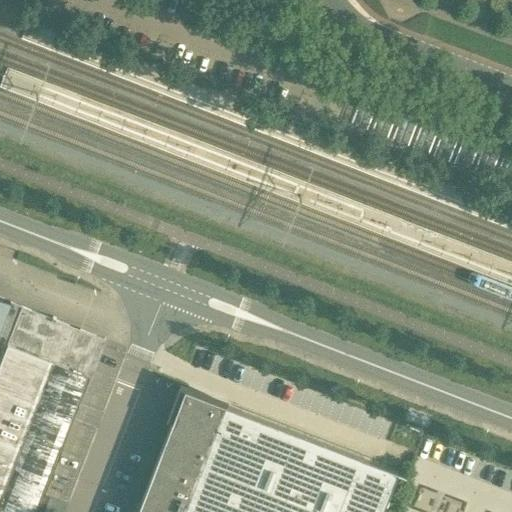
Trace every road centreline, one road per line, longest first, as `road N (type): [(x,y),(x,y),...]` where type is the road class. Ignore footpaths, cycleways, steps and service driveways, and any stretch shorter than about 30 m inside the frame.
road 1 (tertiary): [(167,286),(511,419)]
road 2 (unclassified): [(81,511),(167,286)]
road 3 (tertiary): [(511,86),(355,25),(325,0)]
road 4 (tertiary): [(0,221),(167,286)]
